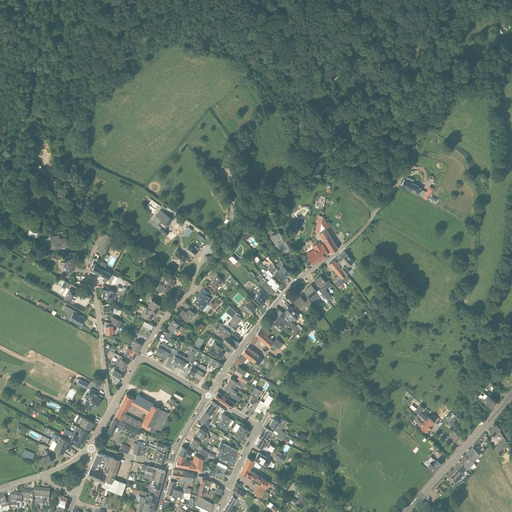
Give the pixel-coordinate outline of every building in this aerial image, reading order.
[(218,172),(215,167),(208,172),(211,177),(218,172)] [(224,178),(219,172),(213,176),(219,184),(224,180),(223,179),(224,178)] [(415,184),(404,180),(401,185),(405,187),(407,188),(407,189),(411,191),(411,192),(419,195),(421,188),(418,187),(419,186),(415,184)] [(429,186),(423,198),(427,200),(433,189),(429,186)] [(435,204),(438,199),(432,195),(429,200),(435,204)] [(155,209),(148,204),(145,208),(152,213),(155,209)] [(171,218),(160,210),(156,216),(159,218),(154,224),(160,228),(159,230),(165,235),(168,231),(165,228),(168,224),(167,223),(168,222),(170,223),(173,220),(171,218)] [(322,216),(321,221),(319,233),(326,229),(329,226),(323,216),(322,216)] [(193,230),(188,226),(183,234),(187,237),(193,230)] [(330,235),(326,229),(319,233),(323,239),(330,235)] [(167,234),(172,237),(173,238),(176,234),(170,230),(167,234)] [(246,241),(252,233),(248,230),(242,238),(246,241)] [(287,245),(285,246),(283,242),(285,241),(279,232),(270,238),(273,241),(277,247),(278,246),(284,254),(291,250),(287,245)] [(104,254),(113,237),(104,233),(95,249),(104,254)] [(195,236),(202,241),(204,237),(198,233),(195,236)] [(59,240),(58,235),(50,237),(53,249),(58,248),(58,249),(59,248),(67,246),(66,238),(59,240)] [(323,239),(328,247),(335,243),(330,235),(323,239)] [(335,243),(328,247),(331,252),(338,248),(335,243)] [(186,250),(193,256),(197,251),(190,245),(186,250)] [(325,256),(328,254),(325,248),(321,250),(319,246),(315,248),(312,250),(313,252),(308,255),(312,263),(325,256)] [(182,262),(186,257),(180,252),(180,251),(178,249),(175,253),(176,253),(172,258),(178,263),(176,267),(180,269),(183,264),(183,263),(182,263),(182,262)] [(341,268),(345,275),(349,272),(345,267),(347,265),(348,266),(353,262),(344,251),(337,258),(343,266),(341,268)] [(65,270),(66,273),(71,272),(70,269),(76,267),(73,257),(67,259),(67,260),(61,262),(62,266),(63,266),(64,270),(65,270)] [(341,268),(334,260),(329,263),(338,274),(335,277),(335,278),(338,281),(337,282),(339,284),(344,280),(342,278),(345,275),(341,268)] [(92,270),(98,273),(100,268),(102,269),(103,268),(95,264),(93,263),(91,267),(93,268),(92,270)] [(286,276),(278,269),(277,268),(276,268),(274,265),(272,268),(270,266),(268,268),(282,280),(286,276)] [(286,276),(289,272),(281,265),(278,269),(286,276)] [(108,278),(107,280),(112,283),(112,282),(115,284),(118,278),(115,276),(104,270),(106,268),(104,267),(103,268),(102,269),(100,268),(98,273),(108,278)] [(275,288),(279,284),(268,274),(264,278),(266,280),(275,288)] [(175,279),(166,275),(165,275),(160,287),(168,291),(171,285),(173,285),(175,279)] [(210,284),(213,286),(211,288),(216,292),(218,290),(217,289),(219,286),(220,286),(222,286),(223,286),(223,285),(223,283),(223,282),(221,281),(222,280),(217,275),(214,278),(215,279),(210,284)] [(321,288),(319,290),(327,300),(332,307),(336,304),(330,298),(327,293),(327,294),(322,288),(327,284),(325,282),(326,281),(320,275),(315,280),(320,286),(321,288)] [(271,293),(275,288),(266,280),(264,278),(264,279),(263,277),(259,282),(271,293)] [(393,283),(387,279),(386,281),(385,280),(383,283),(384,284),(382,286),(385,288),(389,284),(391,286),(393,283)] [(76,291),(78,287),(64,280),(63,282),(67,284),(61,295),(65,297),(64,297),(73,302),(78,292),(76,291)] [(318,289),(316,291),(311,285),(304,290),(307,294),(305,295),(311,302),(319,295),(323,300),(325,302),(327,300),(319,290),(318,289)] [(256,298),(261,303),(266,298),(265,297),(267,295),(258,287),(251,294),(256,298)] [(211,300),(207,296),(210,293),(208,291),(204,288),(201,291),(198,294),(199,296),(198,298),(194,302),(198,305),(199,304),(201,306),(204,304),(206,306),(211,300)] [(103,290),(102,298),(108,299),(112,299),(113,291),(109,291),(103,290)] [(305,301),(300,296),(294,301),(299,307),(301,305),(303,307),(306,305),(309,309),(313,305),(307,299),(305,301)] [(147,307),(157,313),(157,312),(159,313),(161,309),(158,308),(160,304),(156,303),(157,302),(151,299),(147,307)] [(250,314),(255,309),(250,304),(252,303),(249,300),(241,309),(246,314),(248,316),(250,314)] [(107,313),(107,314),(114,313),(115,307),(106,302),(106,304),(103,304),(103,307),(104,313),(107,313)] [(74,321),(81,325),(85,318),(74,312),(74,310),(66,305),(64,309),(68,312),(65,318),(74,322),(74,321)] [(157,313),(147,307),(145,306),(141,315),(147,317),(147,316),(151,318),(153,315),(155,316),(157,313)] [(285,315),(291,321),(293,319),(294,320),(295,320),(296,320),(297,320),(298,320),(298,319),(299,319),(299,318),(299,317),(299,316),(299,315),(298,314),(300,312),(294,306),(292,308),(290,306),(285,310),(287,313),(285,315)] [(195,315),(189,309),(186,312),(183,310),(179,314),(187,321),(191,317),(192,318),(195,315)] [(237,324),(241,318),(236,314),(227,325),(234,331),(237,327),(235,325),(236,324),(237,324)] [(280,316),(273,325),(280,330),(287,321),(280,316)] [(113,318),(111,323),(114,324),(125,328),(126,324),(121,322),(121,321),(113,318)] [(178,322),(177,323),(173,319),(171,322),(172,323),(168,328),(172,331),(176,334),(180,330),(179,329),(182,326),(178,322)] [(114,332),(113,326),(114,325),(114,324),(111,323),(105,321),(106,326),(105,326),(106,333),(114,332)] [(151,330),(153,326),(144,321),(142,325),(151,330)] [(297,327),(291,321),(288,324),(295,332),(298,329),(297,327)] [(224,341),(234,349),(239,343),(236,341),(235,342),(227,336),(230,333),(225,328),(225,329),(220,325),(215,330),(220,334),(225,339),(224,341)] [(262,325),(250,341),(254,344),(259,338),(273,351),(278,345),(269,338),(272,334),(270,332),(262,325)] [(129,347),(138,352),(142,344),(135,340),(136,338),(135,337),(129,347)] [(200,337),(195,344),(200,347),(204,339),(200,337)] [(160,356),(165,347),(167,344),(163,342),(162,344),(160,343),(156,349),(156,350),(155,352),(160,356)] [(215,355),(220,358),(223,353),(221,351),(223,348),(216,344),(214,348),(211,346),(208,353),(214,357),(215,355)] [(246,346),(241,352),(234,363),(238,366),(239,364),(238,364),(240,360),(242,361),(246,356),(257,364),(261,358),(246,346)] [(124,354),(134,359),(138,352),(129,347),(128,347),(125,351),(125,352),(124,354)] [(160,356),(166,359),(168,356),(170,352),(171,350),(174,352),(175,349),(172,348),(171,349),(170,348),(169,350),(165,347),(160,356)] [(191,350),(186,359),(190,362),(194,355),(196,352),(191,350)] [(124,368),(128,362),(122,359),(123,357),(120,355),(116,363),(120,366),(119,368),(124,371),(125,368),(124,368)] [(172,362),(177,365),(181,359),(175,355),(173,359),(172,362)] [(215,368),(218,362),(212,358),(209,364),(215,368)] [(185,366),(187,362),(181,359),(177,365),(183,368),(184,366),(185,366)] [(188,372),(194,375),(200,364),(197,362),(194,366),(192,365),(190,369),(188,372)] [(201,375),(206,367),(200,364),(194,375),(199,378),(201,375)] [(246,383),(247,381),(248,380),(247,379),(243,377),(247,371),(244,370),(238,366),(234,372),(239,375),(237,378),(240,380),(246,383)] [(122,373),(114,369),(111,376),(114,378),(112,381),(116,384),(122,373)] [(79,378),(77,382),(87,386),(89,382),(79,378)] [(242,389),(246,383),(240,380),(238,383),(230,378),(227,383),(234,387),(235,385),(240,388),(240,387),(242,389)] [(227,383),(224,388),(231,393),(229,395),(233,398),(238,400),(238,399),(240,397),(236,394),(237,392),(233,389),(234,387),(227,383)] [(252,396),(249,402),(251,403),(250,403),(251,404),(249,407),(254,409),(260,400),(257,399),(261,391),(255,387),(250,395),(252,396)] [(91,389),(88,395),(85,400),(86,402),(89,403),(97,407),(101,399),(97,397),(99,393),(91,389)] [(214,397),(231,408),(234,403),(218,391),(214,397)] [(485,402),(491,408),(496,403),(483,391),(481,393),(479,399),(484,403),(485,402)] [(126,394),(121,405),(120,405),(121,406),(127,409),(131,403),(132,404),(135,398),(126,394)] [(137,394),(135,398),(132,404),(136,406),(142,396),(137,394)] [(254,410),(255,410),(255,409),(259,411),(260,409),(262,410),(263,410),(264,411),(267,405),(268,406),(273,397),(268,394),(263,403),(260,400),(254,410)] [(149,430),(154,433),(153,436),(154,436),(161,439),(163,435),(155,432),(157,429),(160,431),(169,413),(152,404),(153,402),(142,396),(136,406),(147,412),(142,422),(143,422),(125,414),(118,410),(115,417),(139,430),(141,426),(149,430)] [(218,409),(220,406),(219,405),(218,405),(218,404),(217,404),(212,401),(205,410),(211,413),(215,407),(218,409)] [(409,408),(414,412),(413,412),(417,415),(430,426),(432,425),(431,425),(434,422),(428,416),(426,417),(421,413),(424,409),(420,405),(416,409),(412,405),(409,408)] [(121,406),(118,410),(125,414),(128,409),(127,409),(121,406)] [(217,426),(213,424),(208,421),(206,420),(211,413),(205,410),(199,419),(204,423),(211,427),(215,429),(217,426)] [(452,419),(448,424),(452,427),(459,418),(451,412),(448,416),(452,419)] [(232,419),(224,414),(218,425),(226,430),(229,425),(231,426),(233,422),(231,421),(232,419)] [(419,426),(426,431),(429,428),(430,426),(417,415),(414,419),(420,425),(419,426)] [(90,429),(93,422),(84,417),(80,424),(90,429)] [(139,430),(115,417),(106,434),(111,436),(112,433),(115,434),(119,426),(137,435),(139,430)] [(273,418),(269,424),(275,428),(274,430),(278,433),(284,437),(285,435),(290,438),(290,439),(292,437),(284,432),(281,430),(287,421),(281,419),(279,422),(273,418)] [(494,449),(498,454),(509,443),(501,431),(499,427),(496,424),(489,431),(494,437),(499,433),(503,440),(494,449)] [(248,429),(240,425),(234,435),(241,439),(244,434),(245,434),(248,429)] [(85,439),(88,432),(81,428),(76,426),(73,433),(78,435),(79,434),(81,435),(80,436),(85,439)] [(264,427),(259,436),(261,438),(263,439),(267,441),(269,437),(274,440),(276,437),(281,440),(282,440),(287,443),(288,442),(291,444),(293,441),(290,439),(290,438),(285,435),(284,437),(278,433),(274,430),(278,433),(277,435),(276,434),(272,432),(264,427)] [(200,437),(199,438),(207,443),(209,439),(206,437),(208,434),(205,432),(199,428),(196,434),(200,437)] [(71,439),(82,445),(85,439),(80,436),(81,435),(79,434),(78,435),(73,433),(69,431),(66,436),(70,438),(70,439),(71,439)] [(448,438),(455,443),(460,436),(453,431),(448,438)] [(68,443),(70,441),(58,435),(54,433),(53,435),(51,437),(52,438),(51,439),(53,440),(53,441),(57,442),(69,448),(71,444),(68,443)] [(200,442),(193,438),(190,444),(199,450),(197,452),(204,456),(207,457),(209,453),(205,450),(202,448),(203,447),(198,445),(200,442)] [(261,438),(256,446),(261,449),(263,446),(265,447),(266,446),(267,447),(269,443),(266,442),(261,438)] [(144,455),(145,451),(147,451),(148,447),(145,446),(145,443),(138,441),(137,444),(135,443),(133,452),(133,451),(138,452),(137,453),(144,455)] [(63,453),(66,447),(69,448),(57,442),(54,449),(63,453)] [(221,450),(233,456),(236,449),(224,443),(221,442),(218,448),(221,450)] [(130,447),(122,443),(118,450),(127,453),(130,447)] [(157,446),(156,449),(161,451),(167,453),(167,452),(169,446),(161,443),(161,444),(158,443),(157,446)] [(186,455),(190,456),(191,452),(190,450),(186,449),(182,446),(179,454),(185,455),(186,455)] [(466,455),(474,462),(477,459),(480,455),(472,448),(466,455)] [(154,456),(153,460),(164,462),(167,453),(161,451),(156,449),(154,456)] [(34,454),(25,450),(22,456),(31,460),(34,454)] [(46,465),(52,462),(49,455),(47,450),(44,451),(46,456),(43,457),(46,465)] [(230,462),(233,456),(221,450),(220,452),(218,451),(216,456),(218,456),(218,457),(220,458),(220,459),(223,461),(224,460),(230,462)] [(195,454),(194,454),(193,460),(189,460),(188,467),(201,469),(203,459),(204,456),(197,452),(196,452),(195,454)] [(266,466),(268,466),(268,467),(269,467),(270,467),(270,466),(271,466),(271,465),(272,465),(272,464),(272,463),(272,462),(272,461),(271,460),(270,460),(258,452),(255,459),(259,462),(258,463),(265,467),(266,466)] [(104,460),(105,455),(97,453),(91,467),(95,469),(95,467),(98,469),(102,462),(100,461),(100,459),(104,460)] [(276,454),(274,457),(277,459),(283,462),(286,456),(285,456),(282,453),(280,456),(279,456),(276,454)] [(176,465),(188,467),(189,460),(185,459),(186,455),(185,455),(179,454),(177,458),(176,465)] [(103,472),(107,473),(111,462),(113,457),(105,455),(104,460),(107,461),(105,465),(107,465),(106,469),(104,469),(103,472)] [(466,455),(460,461),(463,465),(467,468),(468,468),(471,465),(474,462),(466,455)] [(252,467),(254,465),(263,470),(265,467),(258,463),(253,460),(247,456),(244,463),(252,467)] [(107,473),(104,480),(104,479),(102,482),(103,483),(102,487),(109,490),(122,495),(126,483),(113,478),(120,459),(113,457),(111,462),(107,473)] [(433,465),(427,460),(427,459),(424,463),(427,466),(434,472),(441,464),(437,460),(433,465)] [(216,465),(217,462),(215,461),(213,464),(215,465),(211,473),(212,472),(219,476),(223,478),(225,473),(224,473),(226,469),(216,465)] [(456,483),(460,478),(464,482),(469,477),(468,476),(470,474),(465,470),(467,468),(463,465),(460,461),(447,475),(453,480),(456,483)] [(148,478),(149,478),(149,477),(150,476),(151,476),(154,467),(142,464),(141,470),(146,471),(144,475),(140,473),(139,477),(147,478),(148,478)] [(155,479),(162,481),(165,471),(154,468),(154,467),(151,476),(150,476),(149,477),(149,478),(150,479),(151,480),(154,480),(155,479)] [(240,472),(241,472),(253,480),(261,484),(259,487),(258,487),(254,492),(264,499),(266,496),(262,494),(267,487),(265,486),(268,481),(257,474),(243,467),(240,472)] [(90,468),(87,475),(102,482),(104,479),(105,475),(90,468)] [(175,481),(184,482),(185,479),(182,478),(183,471),(173,470),(172,476),(176,477),(175,481)] [(184,482),(188,483),(192,484),(194,473),(183,471),(182,478),(185,479),(184,482)] [(206,478),(202,477),(201,481),(201,483),(198,489),(199,492),(199,494),(201,495),(206,496),(207,492),(205,491),(206,489),(203,487),(204,484),(209,486),(210,482),(205,480),(206,478)] [(162,481),(155,479),(154,480),(151,480),(149,485),(160,488),(162,481)] [(189,499),(190,493),(183,492),(173,488),(176,482),(170,480),(167,493),(182,498),(189,499)] [(147,492),(158,495),(160,488),(149,485),(147,492)] [(158,495),(147,492),(135,488),(133,493),(137,494),(135,499),(142,502),(154,506),(158,495)] [(232,495),(223,510),(227,511),(234,511),(236,510),(230,507),(238,495),(242,498),(244,493),(238,488),(233,495),(232,495)] [(298,499),(302,493),(297,490),(293,495),(298,499)] [(8,498),(9,507),(16,506),(17,495),(16,495),(16,494),(16,495),(12,494),(11,498),(8,498)] [(3,497),(0,497),(0,502),(1,506),(2,509),(9,507),(8,498),(5,499),(4,496),(3,497),(3,496),(2,496),(3,497)] [(202,507),(200,511),(208,511),(212,504),(206,501),(206,500),(200,497),(196,505),(202,507)] [(297,500),(292,497),(288,501),(293,505),(297,500)] [(57,511),(64,511),(68,503),(62,500),(57,511)] [(140,511),(152,511),(154,506),(142,502),(141,504),(138,511),(140,511)] [(186,511),(181,508),(184,504),(182,503),(174,511),(186,511)] [(268,506),(270,508),(274,511),(275,511),(278,508),(273,504),(273,505),(270,503),(268,506)]
